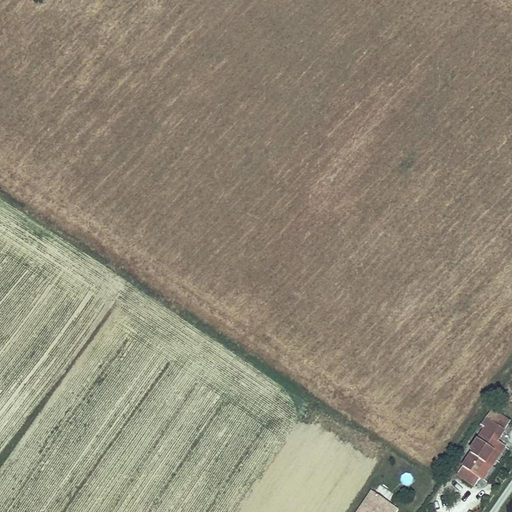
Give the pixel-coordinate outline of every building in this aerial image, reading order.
[(485,417),(489,419),(496,424),(501,416),(491,409),(485,417)] [(470,454),(461,468),(478,480),(489,463),(493,465),(505,448),(497,442),(503,432),(495,426),(488,422),(467,452),(470,454)] [(489,463),(478,480),(481,482),(493,465),(489,463)] [(478,480),(461,468),(455,477),(468,486),(472,489),(478,480)] [(386,511),(392,505),(373,493),(360,511),(386,511)]
